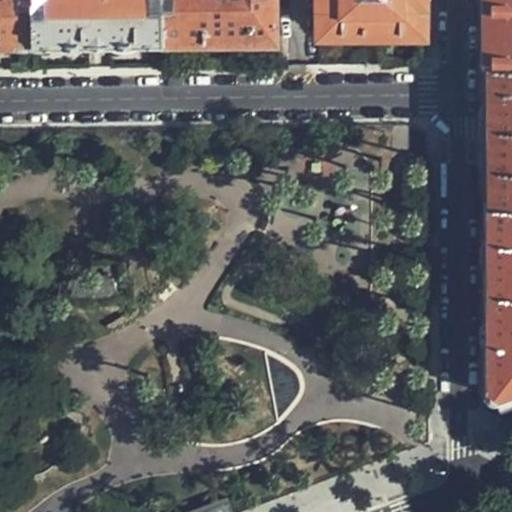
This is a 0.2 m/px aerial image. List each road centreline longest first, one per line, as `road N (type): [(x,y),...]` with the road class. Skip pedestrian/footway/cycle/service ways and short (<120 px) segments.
road 1 (residential): [(458,97),(0,100)]
road 2 (residential): [(462,504),(458,97)]
